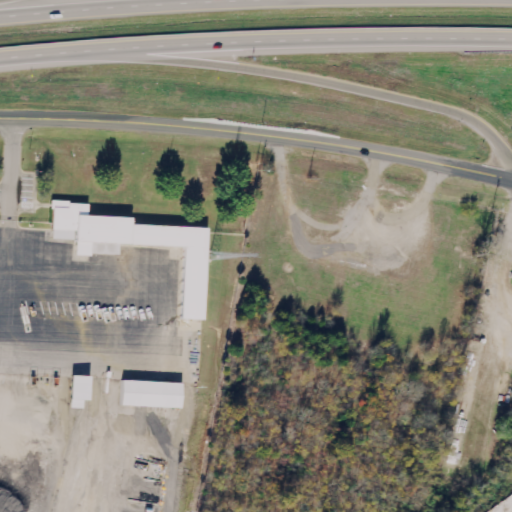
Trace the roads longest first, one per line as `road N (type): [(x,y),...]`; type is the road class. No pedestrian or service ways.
road 1 (tertiary): [(511,179),(202,128),(0,118)]
road 2 (motorway): [(0,58),(359,36),(511,39)]
road 3 (motorway): [(50,54),(264,70),(365,89),(469,115),(511,162)]
road 4 (motorway): [(239,0),(0,15)]
